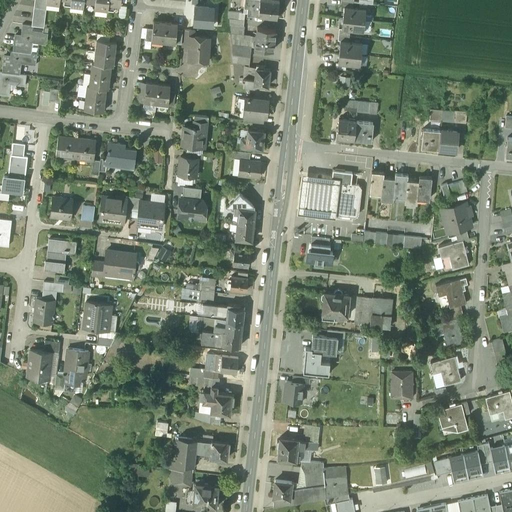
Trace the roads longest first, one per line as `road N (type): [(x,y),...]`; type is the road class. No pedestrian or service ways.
road 1 (primary): [(246,511),(287,142)]
road 2 (residential): [(491,165),(478,387),(408,410)]
road 3 (residential): [(287,142),(491,165)]
road 4 (residential): [(25,269),(44,116)]
road 5 (residential): [(511,471),(367,505)]
road 6 (primary): [(287,142),(304,0)]
road 7 (residential): [(122,125),(137,0)]
